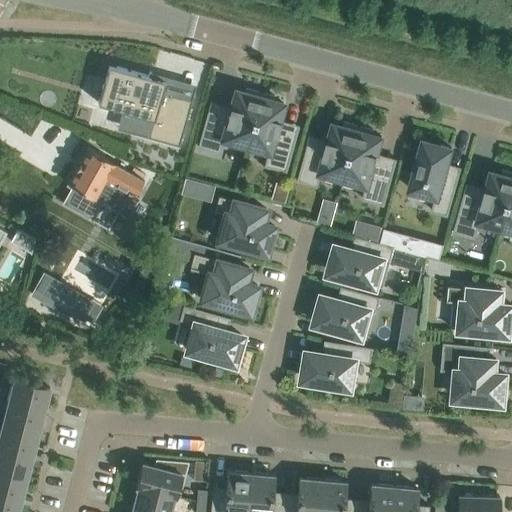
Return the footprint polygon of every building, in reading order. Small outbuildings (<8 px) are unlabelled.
[(108,64),(98,102),(153,117),(147,136),(179,145),(192,99),(161,91),(165,80),(108,64)] [(245,144),(260,91),(245,87),(244,91),(235,89),(230,105),(228,109),(209,104),(198,146),(219,151),(223,138),(245,144)] [(285,170),(297,128),(278,123),(279,118),(278,118),(283,102),(274,99),(275,96),(260,91),(245,144),(268,150),(264,164),(285,170)] [(344,178),(359,125),(344,121),(343,125),(334,122),(329,139),(328,138),(327,143),(308,138),(296,179),(317,185),(321,171),(344,178)] [(395,162),(376,157),(378,152),(377,152),(381,136),(372,133),(373,129),(359,125),(344,178),(367,184),(363,198),(384,204),(395,162)] [(447,214),(459,171),(458,171),(446,167),(451,147),(438,143),(437,145),(423,141),(418,157),(416,157),(412,171),(415,171),(410,188),(436,195),(432,210),(447,214)] [(144,179),(105,156),(88,146),(68,181),(77,187),(69,199),(86,209),(103,179),(121,189),(116,198),(128,205),(133,196),(134,197),(144,179)] [(502,226),(511,190),(511,172),(502,169),(501,173),(492,171),(487,187),(486,187),(485,191),(466,186),(454,231),(474,237),(479,220),(502,226)] [(511,228),(511,190),(502,226),(511,228)] [(274,224),(262,221),(266,208),(254,204),(218,194),(214,209),(224,212),(217,238),(234,243),(233,246),(247,250),(248,247),(264,252),(268,237),(270,238),(274,224)] [(18,227),(9,241),(31,254),(35,237),(18,227)] [(383,286),(394,245),(360,236),(356,250),(335,243),(331,256),(333,257),(329,271),(345,275),(344,278),(358,282),(359,279),(383,286)] [(15,249),(4,295),(18,299),(29,253),(15,249)] [(245,281),(249,267),(241,265),(194,252),(189,267),(208,272),(201,298),(218,303),(217,305),(231,309),(231,307),(247,311),(251,297),(253,297),(257,284),(245,281)] [(418,252),(414,267),(424,270),(427,255),(418,252)] [(44,275),(37,287),(48,293),(44,301),(52,306),(64,286),(44,275)] [(511,318),(511,315),(511,304),(501,304),(502,289),(449,284),(447,300),(454,300),(451,327),(478,330),(477,332),(492,334),(492,331),(509,333),(510,318),(511,318)] [(376,311),(381,296),(346,286),(342,300),(321,294),(317,306),(319,307),(315,321),(331,326),(330,328),(344,332),(345,330),(361,334),(369,309),(376,311)] [(154,295),(151,309),(164,313),(168,299),(154,295)] [(243,335),(221,329),(225,315),(183,303),(179,318),(193,322),(194,323),(187,348),(203,353),(203,356),(217,359),(217,357),(233,361),(238,347),(239,347),(243,335)] [(411,352),(415,329),(401,326),(397,350),(411,352)] [(371,362),(373,347),(330,340),(328,353),(306,350),(304,363),(305,363),(303,378),(319,381),(319,383),(333,386),(334,383),(351,386),(355,359),(371,362)] [(506,386),(507,373),(495,372),(496,358),(490,357),(491,346),(444,342),(441,369),(457,370),(455,397),(472,398),(471,401),(486,402),(486,399),(503,401),(504,386),(506,386)] [(14,377),(8,399),(43,408),(49,386),(14,377)] [(38,430),(43,408),(8,399),(2,421),(38,430)] [(0,444),(32,453),(38,430),(2,421),(0,429),(0,444)] [(0,468),(26,475),(32,453),(0,444),(0,468)] [(135,485),(138,486),(173,495),(175,495),(181,471),(141,461),(135,485)] [(0,491),(20,497),(26,475),(0,468),(0,491)] [(246,511),(250,472),(227,470),(225,492),(212,491),(209,511),(246,511)] [(274,474),(250,472),(246,511),(282,511),(284,497),(272,496),(274,474)] [(319,511),(322,478),(299,476),(297,498),(284,497),(282,511),(319,511)] [(346,480),(322,478),(319,511),(355,511),(356,504),(344,503),(346,480)] [(391,511),(394,485),(371,483),(368,505),(356,504),(355,511),(391,511)] [(417,487),(394,485),(391,511),(428,511),(429,510),(416,509),(417,487)] [(159,511),(168,511),(173,495),(138,486),(133,505),(159,511)] [(198,488),(197,500),(205,501),(206,489),(198,488)] [(0,511),(16,511),(20,497),(0,491),(0,511)] [(457,511),(498,511),(499,494),(458,493),(457,511)] [(198,511),(204,511),(205,501),(197,500),(196,511),(198,511)]
